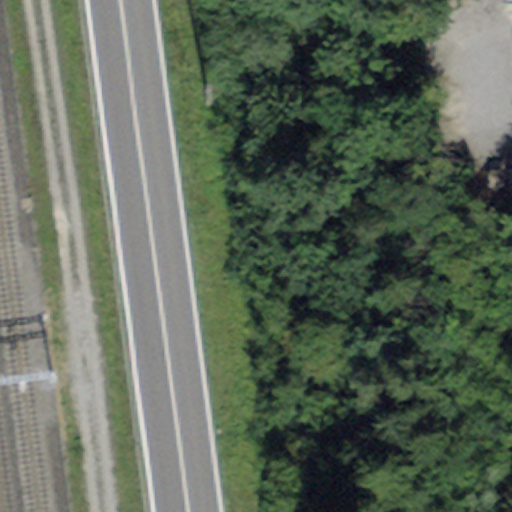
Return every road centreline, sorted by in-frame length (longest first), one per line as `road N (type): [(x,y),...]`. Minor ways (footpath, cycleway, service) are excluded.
road 1 (track): [(103,511),(33,0)]
road 2 (trunk): [(175,511),(106,0)]
